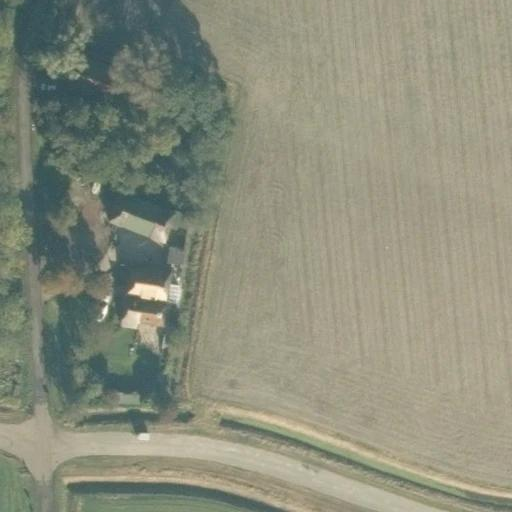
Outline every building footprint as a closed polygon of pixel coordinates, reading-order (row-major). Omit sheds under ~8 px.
[(95,92),(108,96),(116,74),(109,72),(111,67),(77,55),(66,87),(93,96),(95,92)] [(59,106),(81,114),(85,100),(64,93),(59,106)] [(107,221),(163,242),(170,224),(174,211),(119,190),(107,221)] [(186,230),(191,217),(174,211),(170,224),(186,230)] [(182,265),(184,249),(168,247),(166,263),(182,265)] [(129,262),(119,325),(137,328),(138,322),(162,326),(166,302),(176,303),(178,299),(179,292),(178,286),(169,284),(171,269),(129,262)] [(171,343),(172,336),(163,335),(161,348),(171,343)] [(144,394),(122,395),(122,392),(111,392),(111,405),(144,404),(144,394)]
